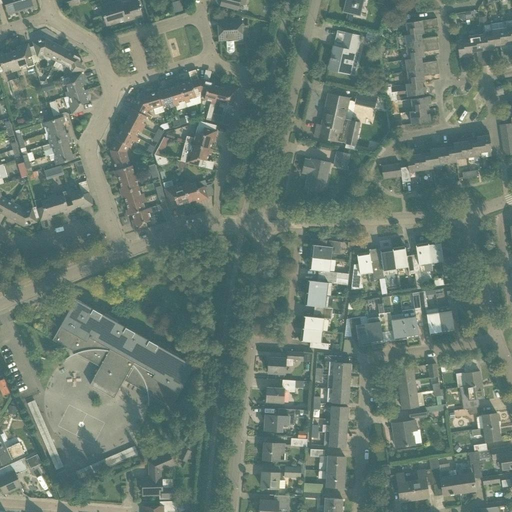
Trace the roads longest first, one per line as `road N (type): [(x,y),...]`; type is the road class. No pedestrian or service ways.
road 1 (residential): [(356,511),(369,358),(497,338)]
road 2 (residential): [(266,223),(315,0)]
road 3 (residential): [(216,226),(216,181),(245,75),(210,62)]
road 4 (residential): [(230,511),(247,339)]
road 5 (unclassified): [(300,222),(466,212)]
road 6 (residential): [(247,339),(286,346),(300,222)]
road 7 (residential): [(110,220),(90,155),(110,86)]
road 8 (residential): [(0,305),(120,253)]
